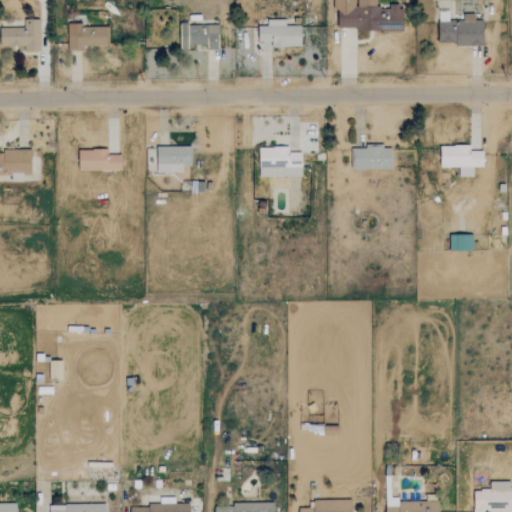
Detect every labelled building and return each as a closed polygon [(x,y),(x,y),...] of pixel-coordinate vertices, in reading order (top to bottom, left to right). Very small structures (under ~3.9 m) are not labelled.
[(402,30),(402,6),(376,6),(376,0),(333,0),(333,10),(338,10),(338,30),(402,30)] [(439,45),(484,44),(483,20),(474,21),(474,14),(463,14),(463,21),(438,21),(439,45)] [(258,26),(258,41),(271,41),(272,47),(301,46),(301,25),(285,25),(285,18),(267,18),(268,26),(258,26)] [(39,19),(23,20),(23,27),(0,27),(0,45),(24,45),(24,52),(40,51),(39,19)] [(181,46),(208,45),(208,49),(219,49),(218,24),(181,25),(181,46)] [(82,46),(107,46),(107,25),(67,25),(67,50),(82,50),(82,46)] [(157,172),(183,172),(183,166),(191,166),(191,145),(156,146),(157,172)] [(351,170),(391,169),(390,145),(363,146),(363,148),(351,148),(351,170)] [(440,146),(440,167),(458,167),(458,177),(473,177),(473,167),(483,167),(483,151),(470,151),(469,145),(440,146)] [(259,177),(302,177),(302,152),(288,152),(288,147),(258,147),(259,177)] [(78,170),(121,170),(121,155),(107,155),(107,149),(78,149),(78,170)] [(0,151),(0,173),(11,173),(11,181),(23,181),(23,174),(31,174),(31,151),(0,151)] [(449,247),(449,231),(471,231),(470,248),(449,247)] [(49,381),(62,380),(62,360),(49,361),(49,381)] [(473,511),(484,511),(500,511),(511,511),(511,488),(510,488),(510,481),(489,481),(489,490),(473,490),(473,511)] [(439,511),(439,500),(391,501),(390,485),(385,485),(385,511),(439,511)] [(298,511),(351,511),(351,500),(313,500),(313,508),(298,508),(298,511)] [(0,511),(16,511),(16,503),(0,503),(0,511)] [(106,511),(106,503),(48,505),(48,511),(106,511)]
